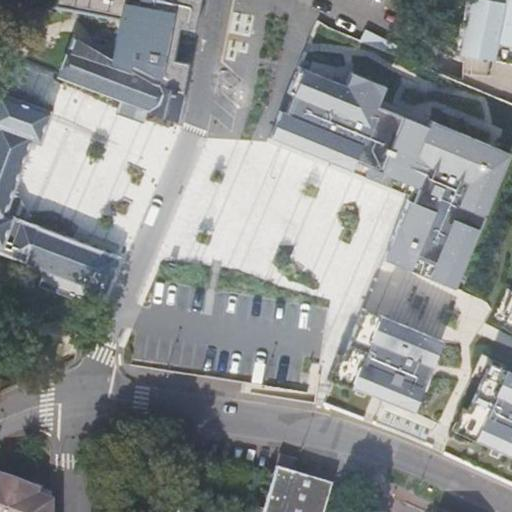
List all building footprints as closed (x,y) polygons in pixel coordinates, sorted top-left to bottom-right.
[(53,0),(52,5),(117,17),(109,61),(74,33),(58,75),(123,100),(119,110),(142,118),(146,108),(176,120),(189,61),(174,58),(180,28),(195,32),(200,0),(53,0)] [(466,0),(456,53),(511,64),(511,0),(503,0),(503,2),(491,0),(466,0)] [(361,30),(356,41),(394,56),(398,47),(361,30)] [(278,110),(267,137),(408,194),(382,258),(452,287),(502,167),(492,163),(499,147),(428,118),(426,125),(376,104),(383,85),(349,71),(343,85),(296,65),(285,92),(290,94),(283,112),(278,110)] [(112,272),(118,257),(13,217),(15,212),(9,201),(3,199),(13,174),(25,141),(36,144),(44,122),(46,117),(47,112),(12,100),(0,95),(0,252),(41,268),(36,284),(78,299),(84,282),(104,290),(112,272)] [(508,150),(499,147),(492,163),(502,167),(508,150)] [(504,315),(511,296),(511,291),(510,290),(499,313),(504,315)] [(342,356),(333,379),(372,395),(412,411),(429,369),(441,340),(362,308),(342,356)] [(333,379),(342,356),(337,354),(326,380),(372,395),(333,379)] [(499,382),(502,376),(485,369),(483,375),(499,382)] [(475,442),(472,448),(511,463),(511,380),(502,376),(499,382),(483,375),(466,417),(458,435),(475,442)] [(458,435),(466,417),(460,415),(450,439),(472,448),(475,442),(458,435)] [(322,511),(326,504),(331,484),(274,468),(261,511),(180,511),(175,511),(174,511),(322,511)] [(0,511),(52,511),(0,492),(0,511)]
